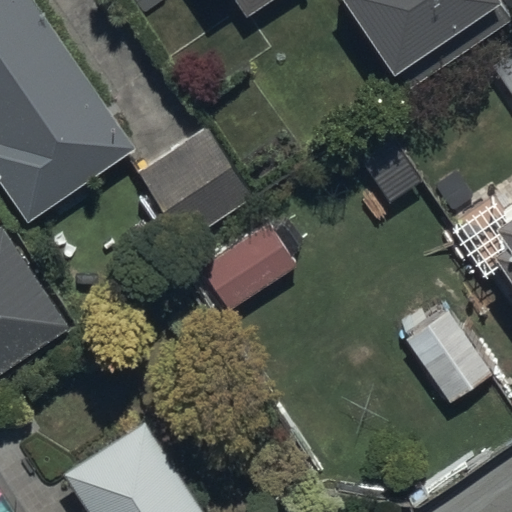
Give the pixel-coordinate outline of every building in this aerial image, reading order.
[(0,0),(0,159),(42,223),(140,158),(35,0),(0,0)] [(224,0),(241,24),(276,0),(224,0)] [(351,0),(413,94),(511,28),(511,11),(504,0),(351,0)] [(138,175),(187,249),(257,202),(208,128),(138,175)] [(511,204),(508,207),(494,186),(439,222),(485,292),(511,273),(511,204)] [(197,275),(224,315),(298,266),(271,226),(197,275)] [(0,232),(0,384),(75,336),(5,230),(0,232)] [(399,333),(447,405),(493,375),(445,303),(399,333)] [(59,486),(76,511),(203,511),(147,428),(59,486)]
